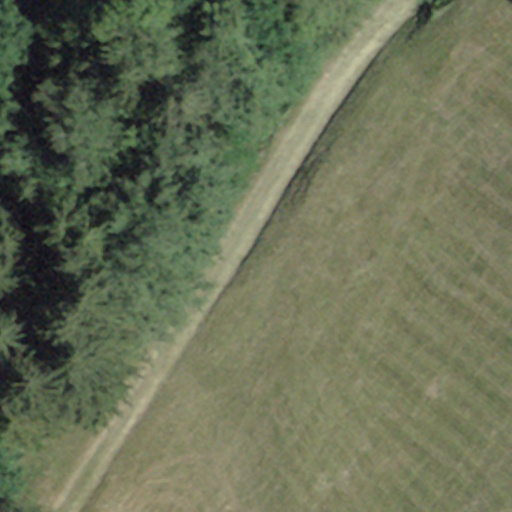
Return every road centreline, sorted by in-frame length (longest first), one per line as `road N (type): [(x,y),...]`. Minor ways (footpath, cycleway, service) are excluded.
road 1 (track): [(63,511),(318,97),(402,0)]
road 2 (track): [(0,113),(94,66),(165,0)]
